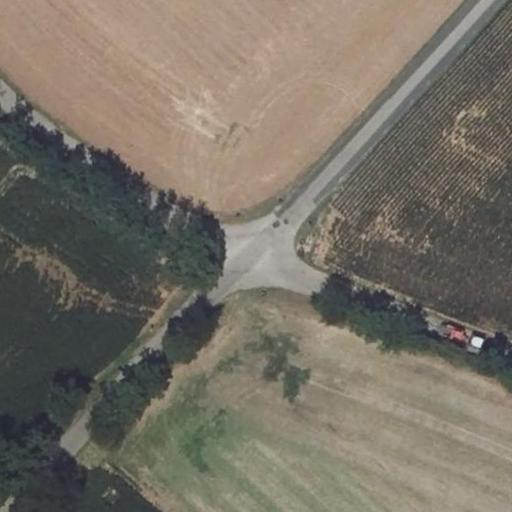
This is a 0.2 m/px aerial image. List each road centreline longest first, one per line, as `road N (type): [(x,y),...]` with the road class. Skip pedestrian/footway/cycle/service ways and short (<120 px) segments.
road 1 (unclassified): [(244,261),(482,0)]
road 2 (unclassified): [(5,511),(244,261)]
road 3 (unclassified): [(244,261),(0,102)]
road 4 (unclassified): [(511,363),(244,261)]
